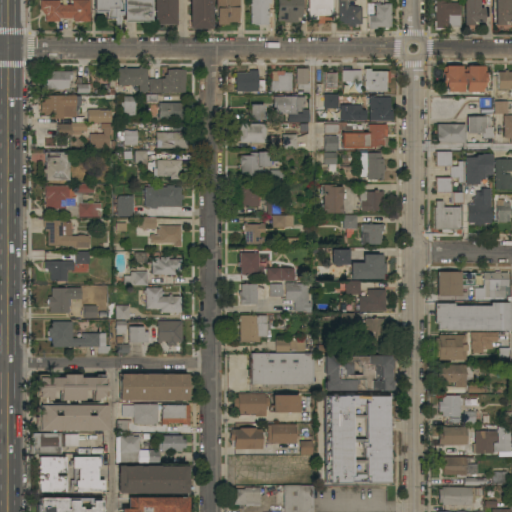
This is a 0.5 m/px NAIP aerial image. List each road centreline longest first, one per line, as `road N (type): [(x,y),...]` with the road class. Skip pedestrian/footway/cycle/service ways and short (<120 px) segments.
road 1 (secondary): [(8,511),(7,0)]
road 2 (residential): [(209,511),(208,52)]
road 3 (residential): [(411,59),(414,511)]
road 4 (residential): [(8,52),(402,50)]
road 5 (residential): [(8,364),(211,366)]
